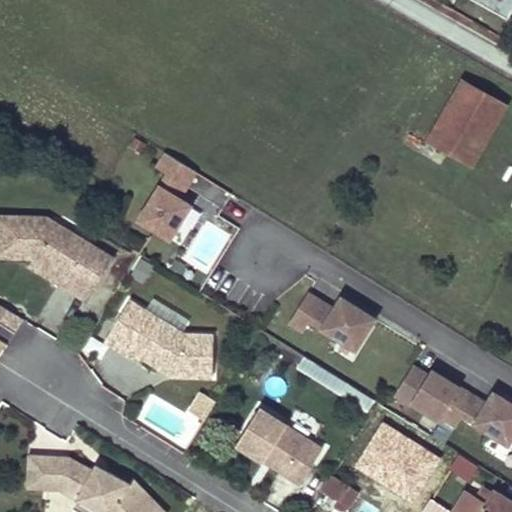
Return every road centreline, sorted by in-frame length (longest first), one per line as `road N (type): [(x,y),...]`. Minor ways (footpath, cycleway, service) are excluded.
road 1 (residential): [(258,511),(41,374)]
road 2 (residential): [(511,63),(400,0)]
